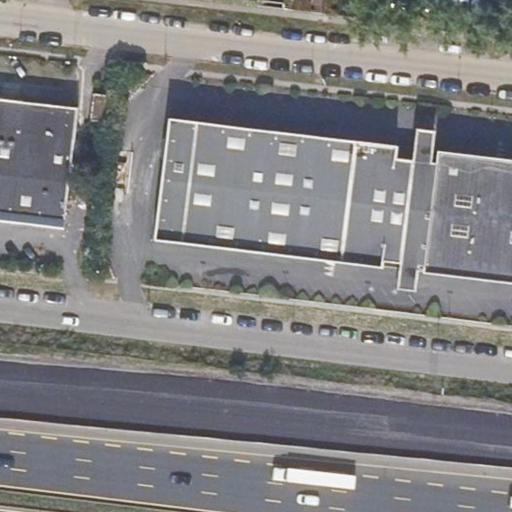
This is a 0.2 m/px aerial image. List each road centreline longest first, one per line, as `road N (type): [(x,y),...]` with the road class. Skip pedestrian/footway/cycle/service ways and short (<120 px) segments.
road 1 (unclassified): [(511,74),(0,13)]
road 2 (unclassified): [(0,304),(511,363)]
road 3 (motorway): [(511,456),(0,402)]
road 4 (motorway): [(447,511),(0,457)]
